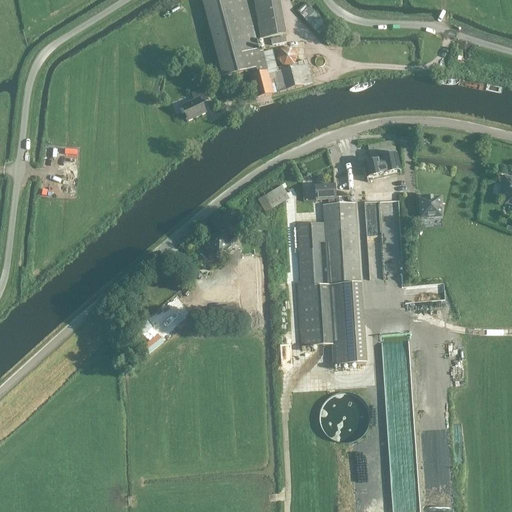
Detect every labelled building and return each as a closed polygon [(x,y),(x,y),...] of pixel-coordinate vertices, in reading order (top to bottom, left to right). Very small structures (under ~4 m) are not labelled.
[(260,53),(245,0),(202,0),(223,78),(249,71),(256,99),(312,85),(308,65),(281,72),(275,49),(260,53)] [(254,0),(261,40),(285,35),(278,0),(254,0)] [(298,13),(319,36),(327,29),(324,25),(306,5),(298,13)] [(280,47),(279,64),(296,65),(296,48),(280,47)] [(188,121),(206,113),(202,104),(209,101),(203,89),(192,95),(195,101),(182,107),(188,121)] [(384,156),(396,153),(394,142),(368,147),(370,159),(384,156)] [(400,172),(396,153),(384,156),(385,159),(363,164),(367,179),(400,172)] [(511,179),(505,179),(503,190),(511,192),(509,205),(511,205),(511,179)] [(316,202),(329,201),(329,206),(323,206),(324,224),(298,226),(301,283),(298,284),(303,348),(332,346),(328,286),(361,284),(356,204),(348,205),(347,198),(336,199),(335,186),(315,187),(316,202)] [(266,214),(290,200),(283,187),(258,201),(266,214)] [(421,219),(443,218),(441,198),(419,199),(421,219)] [(380,202),(366,203),(369,272),(383,272),(380,202)] [(229,239),(221,230),(204,244),(215,257),(219,254),(222,258),(239,244),(233,236),(229,239)] [(254,257),(239,258),(239,263),(238,263),(238,271),(239,271),(241,296),(240,296),(240,304),(242,304),(242,308),(260,307),(256,253),(254,253),(254,257)] [(361,287),(331,288),(335,366),(366,366),(361,287)] [(206,326),(238,323),(237,308),(205,311),(206,326)]
